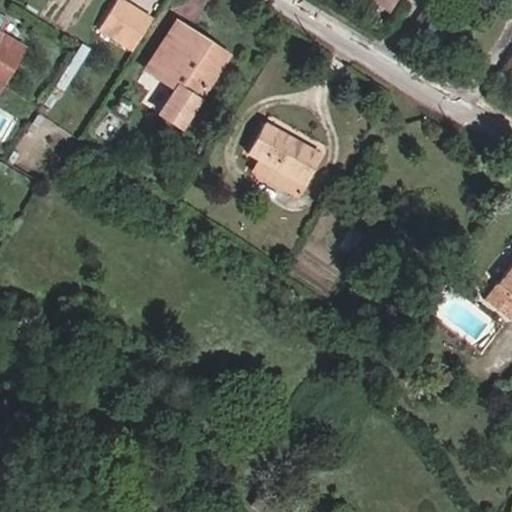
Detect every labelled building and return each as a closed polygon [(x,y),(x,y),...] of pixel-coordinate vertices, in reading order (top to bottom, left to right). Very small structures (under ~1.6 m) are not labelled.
[(365,0),(381,11),(389,0),(365,0)] [(107,3),(89,33),(123,51),(139,25),(107,3)] [(190,49),(199,35),(171,18),(139,69),(169,88),(155,110),(176,124),(213,63),(190,49)] [(0,73),(17,46),(0,35),(0,73)] [(190,49),(213,63),(222,49),(199,35),(190,49)] [(248,157),(294,187),(312,158),(254,123),(237,150),(248,157)] [(286,201),(294,187),(248,157),(240,173),(286,201)] [(264,260),(272,248),(258,238),(250,250),(264,260)] [(511,252),(478,293),(502,313),(511,300),(511,252)] [(441,382),(436,371),(414,381),(419,393),(441,382)]
